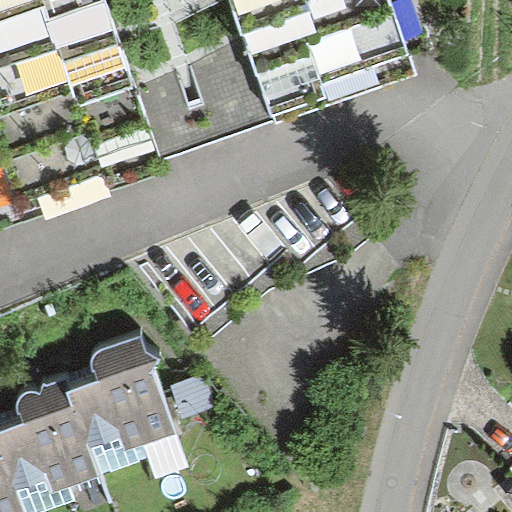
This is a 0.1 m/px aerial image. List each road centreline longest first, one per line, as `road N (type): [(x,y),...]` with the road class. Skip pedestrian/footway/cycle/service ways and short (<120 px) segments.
road 1 (residential): [(378,511),(405,408),(511,142)]
road 2 (track): [(490,0),(485,69),(511,117)]
